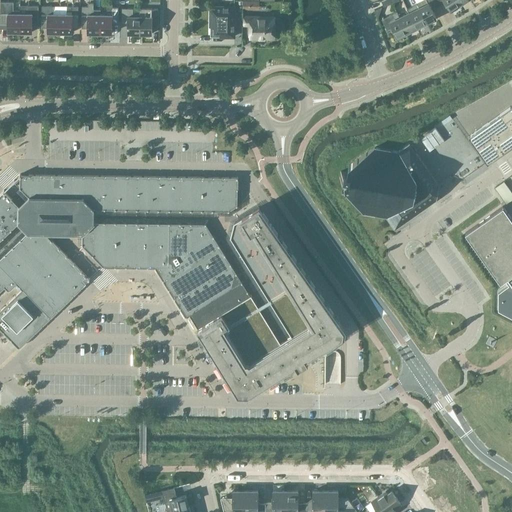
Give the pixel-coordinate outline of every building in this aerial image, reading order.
[(438,5),(435,0),(420,0),(416,3),(416,4),(417,4),(426,23),(436,18),(432,9),(438,5)] [(435,0),(438,5),(445,2),(450,10),(460,4),(456,0),(435,0)] [(20,13),(20,10),(13,10),(13,2),(0,2),(0,4),(0,23),(8,24),(7,31),(20,32),(20,13)] [(244,2),(244,10),(261,10),(261,2),(244,2)] [(99,35),(100,14),(100,9),(93,9),(93,3),(88,3),(88,6),(82,6),(82,21),(88,21),(87,33),(92,33),(92,35),(99,35)] [(104,14),(100,14),(99,35),(107,35),(107,33),(112,33),(112,21),(118,21),(118,7),(112,7),(112,3),(107,3),(107,11),(104,14)] [(407,8),(409,12),(416,27),(417,29),(424,26),(423,24),(426,23),(417,4),(416,4),(407,8)] [(27,13),(20,13),(20,32),(32,32),(32,20),(38,20),(38,6),(27,6),(27,13)] [(60,32),(60,13),(53,13),(53,6),(42,6),(42,20),(48,20),(47,32),(60,32)] [(60,13),(60,32),(72,32),(72,21),(78,21),(78,6),(67,6),(67,14),(60,13)] [(210,36),(234,36),(234,6),(215,6),(215,11),(210,11),(210,36)] [(139,33),(140,16),(139,16),(133,16),(133,8),(122,8),(122,22),(128,22),(127,33),(139,33)] [(140,8),(139,16),(140,16),(139,33),(151,33),(152,22),(158,23),(158,9),(140,8)] [(407,32),(399,17),(397,11),(381,18),(387,30),(392,28),(397,37),(407,32)] [(409,12),(399,17),(407,32),(416,27),(409,12)] [(250,37),(274,37),(274,18),(254,18),(254,16),(244,16),(244,24),(250,24),(250,37)] [(511,104),(469,135),(488,161),(511,143),(511,104)] [(429,151),(444,140),(435,127),(430,131),(431,132),(421,139),(429,151)] [(363,212),(364,212),(387,216),(395,227),(436,198),(433,195),(434,190),(435,186),(438,184),(409,143),(398,151),(390,150),(375,147),(374,147),(348,165),(348,166),(347,172),(340,171),(339,178),(346,179),(345,185),(345,186),(363,212)] [(40,197),(40,174),(20,174),(19,175),(20,176),(20,188),(29,197),(40,197)] [(40,174),(40,197),(83,198),(83,175),(40,174)] [(83,198),(93,209),(137,209),(137,176),(83,175),(83,198)] [(137,176),(137,209),(180,210),(181,176),(137,176)] [(181,176),(180,210),(229,210),(237,205),(238,177),(181,176)] [(494,188),(506,203),(511,199),(511,192),(504,181),(494,188)] [(0,193),(0,230),(5,236),(19,222),(19,206),(5,191),(4,190),(3,190),(3,191),(0,193)] [(84,195),(28,194),(17,205),(17,222),(27,233),(83,233),(95,222),(95,206),(84,195)] [(511,218),(503,206),(465,232),(500,282),(503,280),(504,280),(508,285),(507,286),(498,292),(498,309),(511,316),(511,218)] [(136,244),(137,222),(93,222),(82,233),(82,244),(103,265),(104,266),(125,266),(126,250),(136,244)] [(169,222),(137,222),(136,244),(126,250),(125,266),(155,267),(155,266),(162,266),(168,266),(169,222)] [(206,223),(169,222),(168,266),(162,266),(165,271),(160,274),(170,292),(186,317),(190,315),(194,321),(197,327),(250,295),(246,289),(242,282),(237,273),(206,223)] [(0,327),(19,347),(50,317),(89,279),(44,231),(28,231),(0,258),(0,264),(12,278),(17,282),(16,283),(22,289),(0,310),(0,327)] [(0,264),(0,288),(1,289),(4,286),(12,278),(0,264)] [(211,350),(235,388),(254,389),(297,363),(300,361),(305,358),(306,357),(320,349),(323,354),(339,344),(335,339),(343,334),(344,328),(299,264),(251,294),(250,295),(197,327),(211,350)] [(17,282),(12,278),(4,286),(9,290),(16,283),(17,282)] [(212,375),(216,372),(211,364),(207,366),(212,375)] [(146,502),(164,497),(163,494),(175,491),(174,487),(144,495),(146,502)] [(233,502),(222,502),(224,511),(237,511),(238,510),(245,510),(245,490),(233,490),(233,497),(233,502)] [(245,490),(245,510),(252,510),(252,511),(265,511),(265,503),(258,502),(258,490),(245,490)] [(265,503),(265,511),(277,511),(278,510),(285,511),(285,490),(273,490),(273,503),(265,503)] [(285,490),(285,511),(292,511),(305,511),(305,503),(298,503),(298,490),(285,490)] [(167,511),(189,506),(186,495),(177,497),(175,491),(163,494),(164,497),(167,511)] [(313,503),(305,503),(305,511),(317,511),(318,511),(325,511),(325,491),(313,491),(313,503)] [(338,491),(325,491),(325,511),(357,511),(348,498),(341,502),(341,503),(338,503),(338,491)] [(387,494),(386,491),(371,501),(376,508),(372,511),(392,511),(391,509),(400,503),(392,491),(387,494)]
